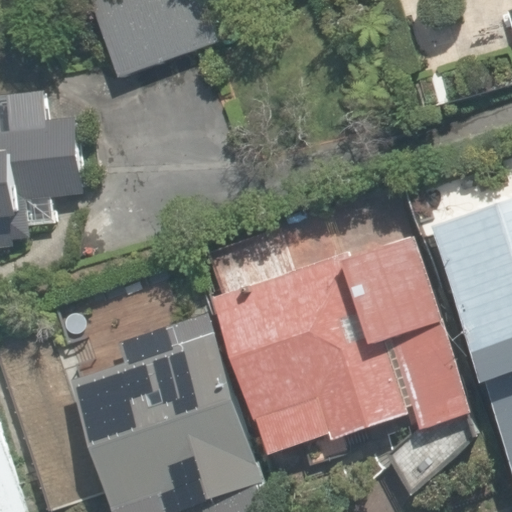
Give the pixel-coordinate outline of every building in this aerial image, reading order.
[(93,0),(121,81),(220,48),(203,0),(93,0)] [(0,248),(32,246),(30,226),(55,223),(53,197),(82,194),(75,118),(49,121),(46,91),(0,95),(0,248)] [(511,204),(437,230),(491,387),(511,380),(511,204)] [(389,454),(414,495),(479,438),(470,413),(474,411),(413,237),(352,258),(349,250),(217,297),(260,418),(261,418),(273,453),(330,433),(333,441),(411,413),(409,407),(417,405),(423,423),(389,454)] [(270,511),(260,484),(269,481),(209,311),(119,343),(125,360),(72,379),(118,511),(270,511)] [(0,511),(27,511),(31,511),(0,419),(0,511)]
